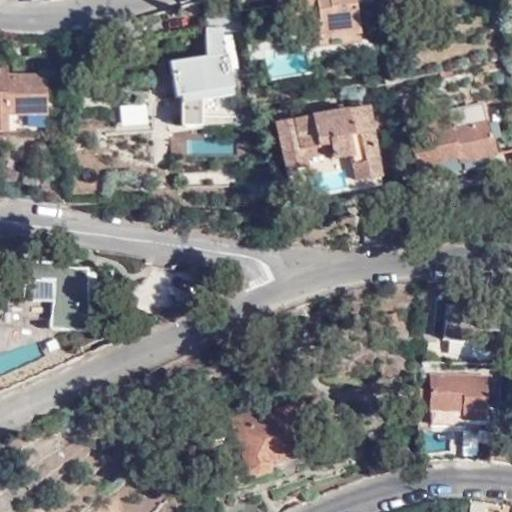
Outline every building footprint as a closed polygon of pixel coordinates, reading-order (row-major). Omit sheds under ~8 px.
[(271,0),(275,20),(318,13),(323,43),(362,36),(355,0),(271,0)] [(204,14),(207,57),(171,62),(176,98),(182,98),(182,128),(202,128),(203,101),(233,96),(224,31),(240,31),(238,14),(204,14)] [(0,131),(8,131),(8,114),(47,115),(47,75),(9,75),(9,66),(0,66),(0,131)] [(118,106),(120,129),(147,128),(146,104),(118,106)] [(356,183),(384,179),(372,106),(280,121),(288,173),(309,170),(308,160),(328,156),(329,162),(351,158),(356,183)] [(490,106),(434,113),(436,134),(416,136),(420,179),(500,171),(490,106)] [(362,239),(390,241),(389,212),(361,214),(362,239)] [(453,242),(476,240),(472,219),(451,220),(453,242)] [(68,362),(84,353),(85,337),(99,338),(98,329),(111,332),(133,323),(125,304),(101,313),(107,276),(75,270),(74,276),(43,271),(42,290),(0,284),(0,312),(43,318),(43,330),(70,334),(68,362)] [(494,342),(498,298),(476,296),(475,304),(445,301),(442,338),(494,342)] [(397,326),(394,313),(368,318),(371,331),(397,326)] [(489,461),(493,430),(485,430),(485,375),(431,373),(430,387),(430,414),(418,414),(416,463),(489,461)] [(494,416),(500,376),(485,375),(485,430),(493,430),(494,416)] [(430,387),(420,387),(418,414),(430,414),(430,387)] [(227,416),(231,430),(245,472),(302,452),(293,427),(301,424),(305,416),(299,401),(256,415),(253,407),(227,416)] [(245,472),(231,430),(207,439),(222,481),(245,472)] [(260,511),(247,493),(220,511),(260,511)]
